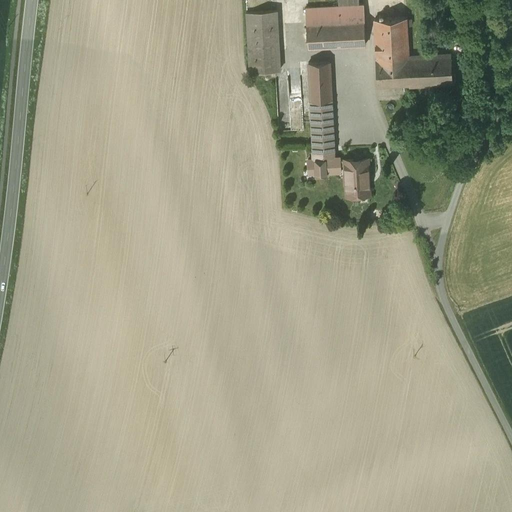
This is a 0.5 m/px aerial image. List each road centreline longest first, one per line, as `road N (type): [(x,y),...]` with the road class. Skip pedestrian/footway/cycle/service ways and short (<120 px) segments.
road 1 (unclassified): [(511,438),(439,283),(440,242),(487,105),(482,0)]
road 2 (tertiary): [(0,295),(32,0)]
